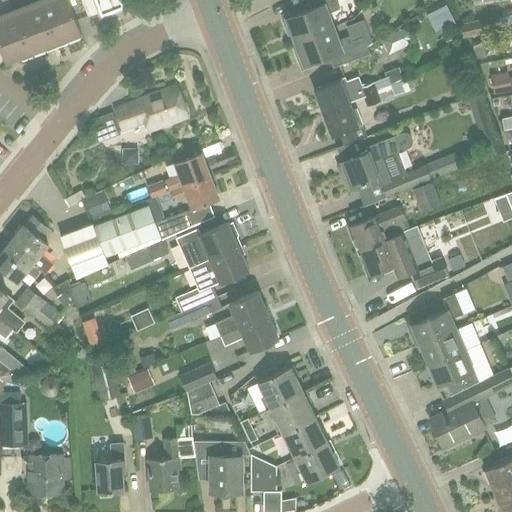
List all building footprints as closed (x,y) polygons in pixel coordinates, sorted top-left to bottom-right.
[(0,46),(7,65),(82,36),(68,0),(59,0),(0,22),(0,46)] [(81,0),(89,19),(99,15),(101,20),(126,10),(122,0),(81,0)] [(296,41),(333,27),(328,13),(339,9),(336,0),(317,0),(320,5),(287,18),(288,20),(284,21),(289,35),(293,33),(296,41)] [(435,33),(455,22),(446,4),(426,14),(435,33)] [(464,38),(484,34),(480,20),(460,24),(464,38)] [(333,27),(296,41),(299,49),(295,50),(300,63),(304,62),(305,64),(338,52),(342,64),(370,53),(364,37),(352,41),(350,36),(338,40),(333,27)] [(413,37),(411,31),(409,27),(398,33),(396,31),(382,39),(389,54),(411,44),(413,37)] [(477,59),(487,57),(483,43),(473,45),(477,59)] [(511,76),(509,77),(508,71),(490,75),(494,94),(511,90),(511,76)] [(390,85),(392,84),(388,76),(362,86),(358,77),(348,81),(346,77),(313,89),(323,113),(349,103),(365,97),(378,92),(377,90),(390,85)] [(150,131),(188,117),(176,86),(116,108),(123,129),(146,121),(150,131)] [(378,92),(365,97),(368,106),(381,101),(378,92)] [(349,103),(323,113),(331,136),(362,124),(356,108),(352,110),(349,103)] [(403,174),(392,178),(384,156),(392,153),(399,151),(400,150),(399,148),(403,150),(407,149),(410,147),(413,143),(413,139),(411,135),(407,133),(403,132),(362,148),(364,152),(341,160),(345,172),(342,173),(350,193),(365,187),(363,183),(378,178),(386,198),(408,188),(411,189),(432,180),(434,180),(448,174),(453,172),(452,170),(460,167),(455,154),(421,167),(403,174)] [(170,190),(210,175),(201,151),(175,162),(180,175),(165,181),(169,191),(170,190)] [(193,209),(219,199),(210,175),(170,190),(174,200),(187,195),(193,209)] [(152,198),(168,192),(163,180),(148,186),(152,198)] [(68,207),(86,197),(81,189),(64,199),(68,207)] [(77,278),(108,264),(105,256),(117,252),(120,257),(124,255),(162,239),(155,222),(148,205),(93,226),(92,222),(60,234),(77,278)] [(358,251),(411,230),(401,206),(349,227),(358,251)] [(162,239),(163,239),(192,226),(187,211),(186,210),(155,222),(162,239)] [(42,270),(41,270),(45,274),(53,263),(41,253),(48,244),(42,239),(50,229),(33,216),(25,225),(25,224),(11,241),(16,244),(13,248),(17,251),(18,250),(41,268),(42,270)] [(239,245),(236,236),(239,235),(233,221),(230,223),(229,221),(200,234),(198,228),(176,237),(189,267),(208,260),(214,257),(239,245)] [(412,270),(419,286),(448,274),(442,257),(431,261),(417,227),(411,230),(358,251),(368,275),(385,269),(386,272),(398,268),(401,275),(412,270)] [(124,255),(131,270),(169,253),(163,239),(162,239),(124,255)] [(34,279),(41,270),(42,270),(41,268),(18,250),(17,251),(13,248),(16,244),(11,241),(0,254),(0,265),(19,280),(26,272),(34,279)] [(189,267),(198,287),(199,290),(213,285),(220,282),(250,269),(239,245),(214,257),(208,260),(189,267)] [(76,301),(71,287),(71,288),(67,279),(55,286),(70,304),(76,301)] [(192,307),(218,296),(213,285),(199,290),(198,287),(178,296),(184,310),(192,307)] [(22,294),(54,321),(61,313),(45,301),(46,300),(29,286),(22,294)] [(0,317),(5,322),(16,331),(24,321),(7,307),(13,300),(7,295),(8,293),(0,287),(0,317)] [(221,335),(269,314),(259,291),(230,303),(234,314),(215,323),(221,334),(221,335)] [(418,347),(421,345),(458,329),(453,318),(464,314),(456,293),(444,298),(448,309),(412,324),(416,333),(412,334),(418,347)] [(16,302),(33,316),(32,317),(44,326),(45,324),(51,328),(55,322),(54,321),(22,294),(16,302)] [(197,318),(223,307),(218,296),(192,307),(184,310),(165,318),(171,330),(197,318)] [(269,314),(221,335),(226,346),(244,337),(250,351),(279,338),(269,314)] [(89,345),(102,340),(95,317),(81,322),(89,345)] [(429,365),(466,349),(458,329),(421,345),(429,365)] [(471,343),(479,376),(494,372),(485,339),(471,343)] [(0,347),(0,360),(14,371),(20,363),(4,350),(0,347)] [(464,390),(480,382),(466,349),(429,365),(438,385),(446,382),(452,396),(464,390)] [(89,360),(98,400),(120,395),(112,355),(89,360)] [(138,389),(158,382),(151,362),(131,369),(138,389)] [(210,381),(217,378),(210,362),(180,375),(187,391),(210,381)] [(261,412),(270,407),(304,391),(291,365),(258,382),(258,383),(248,388),(261,412)] [(480,382),(464,390),(470,401),(432,420),(444,447),(485,427),(484,426),(497,420),(486,396),(511,383),(511,378),(507,368),(480,382)] [(190,404),(215,392),(210,381),(187,391),(190,404)] [(430,403),(450,395),(446,383),(426,391),(430,403)] [(283,432),(316,415),(304,391),(270,407),(283,432)] [(198,414),(209,409),(220,404),(215,392),(190,404),(192,413),(198,414)] [(232,414),(225,402),(220,404),(209,409),(212,415),(232,414)] [(0,403),(0,406),(1,443),(27,442),(26,403),(0,403)] [(134,441),(153,437),(150,413),(131,415),(134,441)] [(296,458),(329,441),(316,415),(283,432),(296,458)] [(252,442),(259,438),(249,418),(242,421),(252,442)] [(151,488),(179,487),(178,469),(181,469),(180,458),(197,457),(195,441),(194,436),(166,438),(166,457),(149,458),(151,488)] [(195,441),(197,457),(212,457),(212,491),(243,491),(243,455),(225,455),(225,441),(214,441),(195,441)] [(329,441),(296,458),(308,483),(342,466),(329,441)] [(102,495),(111,494),(111,490),(124,490),(123,471),(125,471),(124,443),(110,444),(111,459),(96,460),(98,491),(102,491),(102,495)] [(30,495),(64,494),(63,454),(29,455),(30,495)] [(266,491),(266,461),(253,455),(254,491),(266,491)] [(511,485),(511,458),(486,469),(496,494),(502,492),(500,488),(506,486),(507,488),(511,485)] [(266,461),(266,491),(278,491),(278,466),(266,461)] [(503,511),(509,511),(511,511),(511,485),(507,488),(506,486),(500,488),(502,492),(496,494),(503,511)] [(257,506),(271,506),(271,494),(257,494),(257,506)]
